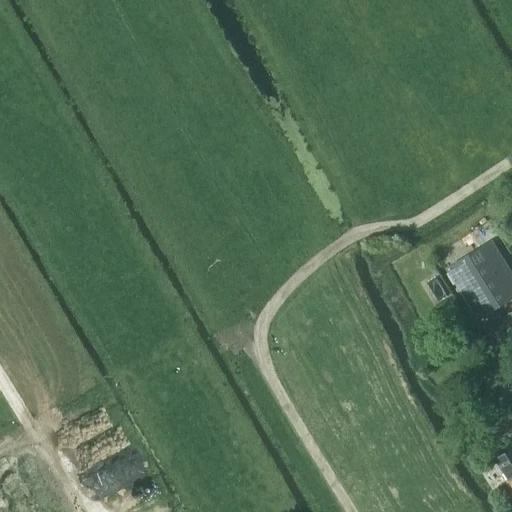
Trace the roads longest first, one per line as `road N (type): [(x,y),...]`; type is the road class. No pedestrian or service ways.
road 1 (track): [(352,511),(263,368),(264,322),(315,261),(356,234),(417,221),(511,160)]
road 2 (track): [(0,378),(84,511)]
